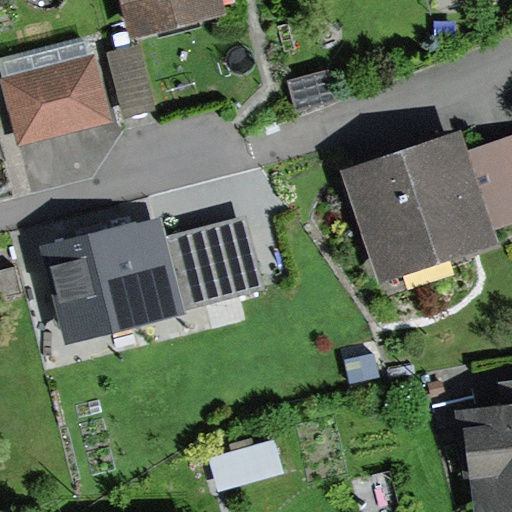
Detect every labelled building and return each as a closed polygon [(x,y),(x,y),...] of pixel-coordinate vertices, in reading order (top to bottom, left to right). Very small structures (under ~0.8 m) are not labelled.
[(128,0),(136,29),(215,8),(213,0),(128,0)] [(130,50),(100,58),(120,128),(149,120),(130,50)] [(0,88),(0,100),(14,152),(103,127),(86,65),(0,88)] [(482,233),(480,227),(511,216),(511,147),(459,166),(453,147),(357,179),(386,265),(482,233)] [(220,237),(234,292),(290,277),(276,222),(220,237)] [(51,251),(71,333),(151,313),(139,266),(164,260),(155,226),(51,251)] [(0,269),(0,298),(22,293),(15,266),(0,269)] [(483,469),(488,509),(511,506),(511,390),(507,391),(510,422),(473,426),(478,470),(483,469)]
